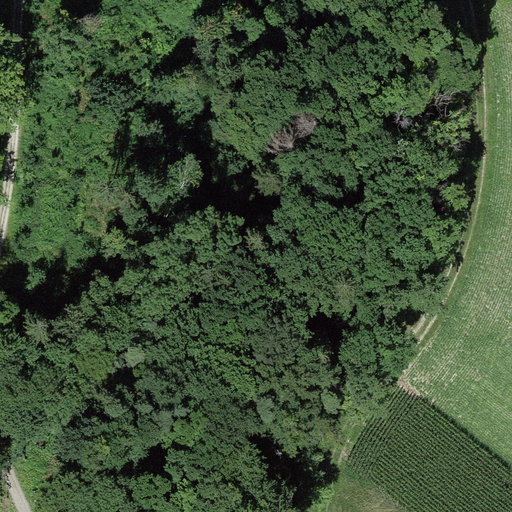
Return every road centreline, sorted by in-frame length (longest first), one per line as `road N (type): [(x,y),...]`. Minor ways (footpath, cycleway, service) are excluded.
road 1 (track): [(340,511),(344,424),(429,341),(465,261),(480,152),(476,0)]
road 2 (track): [(420,0),(374,87),(360,164),(372,257),(344,424)]
road 3 (track): [(21,0),(15,139),(0,218)]
